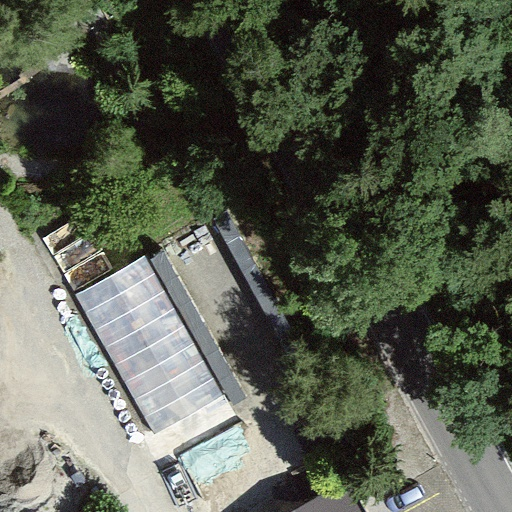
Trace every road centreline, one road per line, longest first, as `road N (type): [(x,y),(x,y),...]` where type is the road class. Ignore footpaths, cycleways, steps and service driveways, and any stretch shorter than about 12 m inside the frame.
road 1 (tertiary): [(501,511),(219,0)]
road 2 (track): [(170,511),(143,463),(0,349)]
